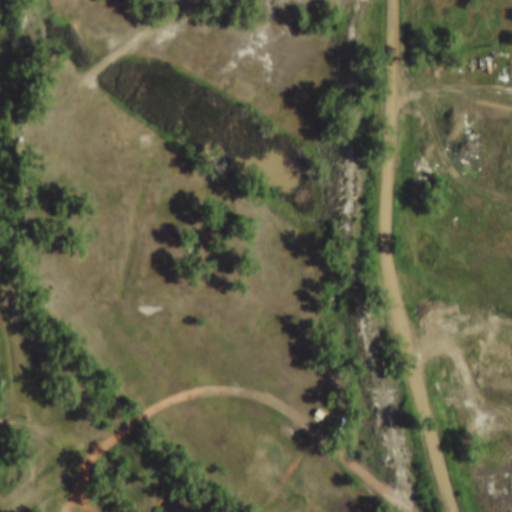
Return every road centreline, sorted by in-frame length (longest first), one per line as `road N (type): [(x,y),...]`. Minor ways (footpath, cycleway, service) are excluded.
road 1 (residential): [(453,511),(385,255),(392,0)]
road 2 (track): [(10,511),(160,404),(210,391),(274,404),(402,511)]
